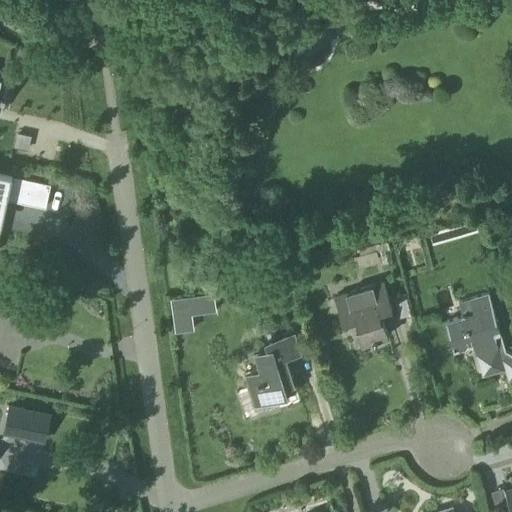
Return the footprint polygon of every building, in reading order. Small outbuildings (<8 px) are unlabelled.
[(284,33),(302,59),(337,34),(320,8),(284,33)] [(28,157),(32,137),(13,133),(8,153),(28,157)] [(0,228),(6,200),(1,199),(3,189),(10,191),(13,177),(11,176),(12,175),(0,171),(0,228)] [(272,290),(280,296),(285,295),(289,290),(288,284),(280,279),(274,280),(270,285),(272,290)] [(334,296),(342,322),(355,318),(357,325),(355,326),(361,343),(388,335),(382,318),(381,318),(378,311),(391,307),(383,281),(334,296)] [(0,313),(13,316),(19,292),(0,287),(0,313)] [(454,349),(466,345),(468,340),(472,339),(476,355),(486,352),(492,373),(511,367),(511,353),(505,350),(488,293),(458,302),(462,314),(460,317),(446,321),(454,349)] [(245,374),(255,405),(288,394),(285,387),(295,384),(287,357),(302,352),(295,331),(264,340),(267,348),(254,352),(260,369),(245,374)] [(9,406),(4,433),(44,441),(49,414),(9,406)] [(490,492),(495,508),(507,504),(502,488),(490,492)]
